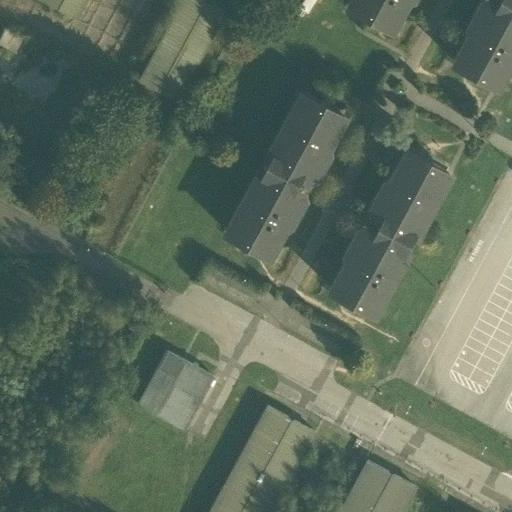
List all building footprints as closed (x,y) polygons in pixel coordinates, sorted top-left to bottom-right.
[(41,0),(76,18),(85,0),(41,0)] [(199,0),(183,0),(139,82),(176,102),(223,13),(199,0)] [(343,0),(333,20),(379,45),(403,0),(343,0)] [(511,0),(472,0),(433,74),(479,98),(511,36),(511,0)] [(287,106),(214,241),(259,265),(332,130),(287,106)] [(405,125),(314,294),(360,319),(451,150),(405,125)] [(511,222),(508,220),(442,347),(459,356),(467,340),(511,362),(511,222)] [(212,376),(167,352),(138,405),(183,430),(212,376)] [(266,405),(207,511),(269,511),(314,431),(266,405)] [(367,461),(338,511),(400,511),(414,487),(367,461)]
